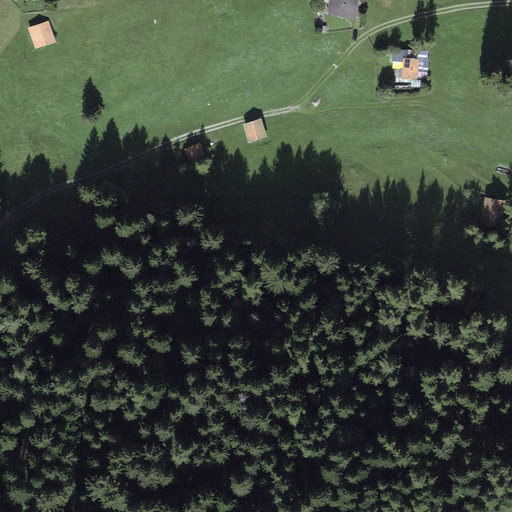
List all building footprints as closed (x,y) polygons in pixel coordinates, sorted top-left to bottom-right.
[(363,2),(349,0),(333,0),(331,16),(360,21),(363,2)] [(51,25),(32,30),(37,51),(57,46),(51,25)] [(421,62),(405,59),(402,80),(418,83),(421,62)] [(261,118),(242,124),(248,143),(267,137),(261,118)] [(199,142),(184,149),(191,165),(206,158),(199,142)] [(505,201),(485,197),(479,224),(500,228),(505,201)]
